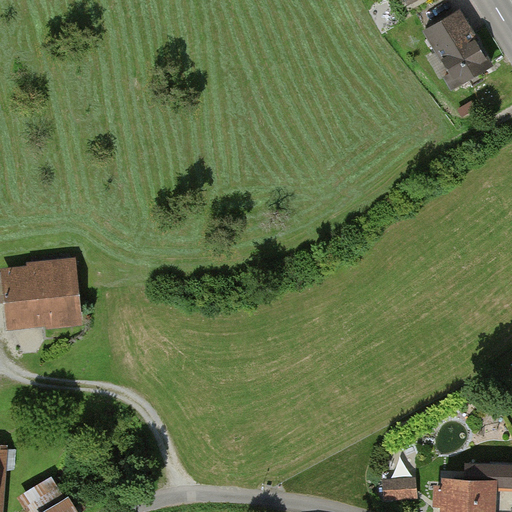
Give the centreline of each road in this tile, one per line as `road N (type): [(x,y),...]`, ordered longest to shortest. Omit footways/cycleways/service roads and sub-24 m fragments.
road 1 (track): [(184,499),(158,424),(142,404),(123,392),(26,378),(0,363)]
road 2 (residential): [(333,511),(220,495),(184,499)]
